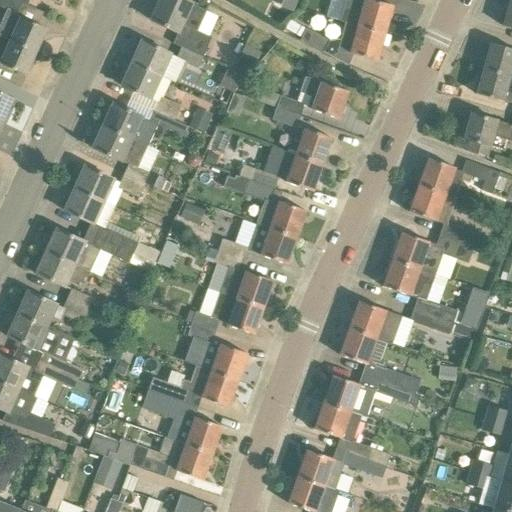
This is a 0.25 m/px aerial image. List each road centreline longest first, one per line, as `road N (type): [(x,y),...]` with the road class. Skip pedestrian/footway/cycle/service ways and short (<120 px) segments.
road 1 (unclassified): [(248,511),(310,319),(452,0)]
road 2 (unclassified): [(0,249),(116,0)]
